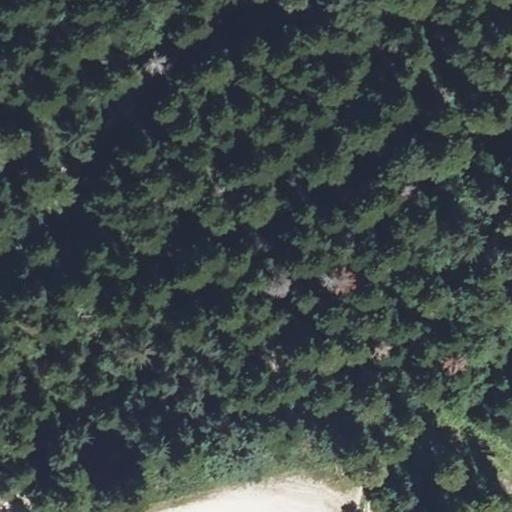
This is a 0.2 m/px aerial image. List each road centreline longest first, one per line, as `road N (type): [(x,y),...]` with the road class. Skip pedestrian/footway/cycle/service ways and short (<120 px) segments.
road 1 (track): [(77,152),(357,494),(363,511)]
road 2 (track): [(0,217),(260,0)]
road 3 (track): [(377,496),(418,462),(481,436),(511,469)]
